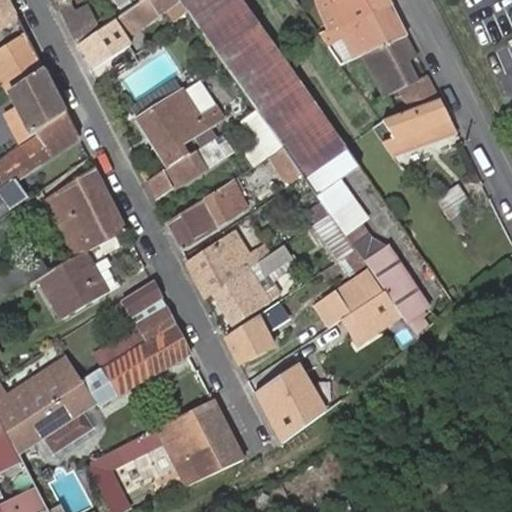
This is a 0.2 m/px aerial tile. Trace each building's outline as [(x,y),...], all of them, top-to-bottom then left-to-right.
[(0,0),(0,26),(17,15),(9,0),(0,0)] [(52,0),(59,13),(73,6),(69,0),(139,0),(140,1),(141,0),(52,0)] [(170,0),(141,0),(140,1),(112,21),(113,26),(81,48),(94,68),(105,60),(127,45),(122,38),(170,0)] [(237,0),(174,0),(254,112),(279,149),(299,177),(314,199),(339,181),(357,168),(237,0)] [(313,0),(326,31),(338,26),(389,7),(385,0),(313,0)] [(73,6),(59,13),(76,46),(100,29),(88,4),(75,11),(73,6)] [(338,26),(355,58),(365,55),(407,36),(389,7),(338,26)] [(0,41),(21,25),(17,15),(0,26),(0,41)] [(0,79),(8,96),(45,71),(21,25),(0,41),(0,79)] [(407,36),(365,55),(384,95),(396,90),(418,80),(410,62),(418,58),(407,36)] [(29,138),(34,134),(66,112),(45,71),(8,96),(29,138)] [(438,100),(426,76),(418,80),(396,90),(407,114),(438,100)] [(128,109),(136,121),(183,90),(175,78),(128,109)] [(216,106),(200,79),(183,90),(199,117),(216,106)] [(183,90),(136,121),(167,169),(213,139),(216,136),(211,129),(225,120),(216,106),(199,117),(183,90)] [(401,152),(452,132),(437,103),(407,114),(381,123),(401,152)] [(0,189),(78,137),(66,112),(34,134),(37,138),(0,161),(0,189)] [(246,153),(255,165),(267,158),(279,149),(254,112),(241,121),(258,144),(246,153)] [(212,165),(233,152),(226,140),(217,146),(213,139),(167,169),(145,183),(154,200),(185,181),(212,165)] [(286,185),(299,177),(279,149),(267,158),(286,185)] [(45,198),(75,258),(85,253),(126,232),(95,170),(45,198)] [(360,227),(368,221),(339,181),(314,199),(364,263),(385,249),(370,241),(360,227)] [(222,187),(234,217),(242,213),(230,182),(222,187)] [(166,224),(181,252),(234,217),(222,187),(166,224)] [(6,199),(13,208),(25,201),(17,190),(6,199)] [(187,265),(205,300),(211,295),(247,270),(252,267),(246,258),(238,262),(226,239),(187,265)] [(385,249),(364,263),(368,269),(384,291),(416,337),(428,328),(421,317),(428,312),(385,249)] [(279,263),(273,252),(256,264),(263,275),(279,263)] [(38,279),(60,318),(107,292),(85,253),(75,258),(45,275),(38,279)] [(0,283),(0,300),(38,279),(45,275),(37,261),(0,283)] [(263,275),(256,264),(252,267),(247,270),(260,295),(272,288),(263,275)] [(327,330),(384,291),(368,269),(311,308),(327,330)] [(277,296),(272,288),(260,295),(247,270),(211,295),(231,326),(264,306),(265,304),(277,296)] [(152,282),(106,312),(115,327),(160,298),(152,282)] [(141,378),(188,355),(165,310),(125,334),(134,349),(81,383),(96,406),(101,405),(141,378)] [(224,337),(237,364),(270,347),(256,316),(224,337)] [(252,393),(278,444),(339,400),(334,394),(319,404),(299,372),(315,362),(310,355),(252,393)] [(66,393),(81,383),(65,359),(51,368),(66,393)] [(0,399),(0,420),(17,454),(41,438),(52,455),(94,429),(84,412),(96,406),(81,383),(66,393),(51,368),(7,395),(0,399)] [(241,458),(212,402),(159,428),(163,436),(166,442),(179,435),(187,451),(173,457),(178,468),(187,486),(241,458)] [(0,471),(21,460),(17,454),(0,420),(0,471)] [(163,436),(159,428),(141,437),(145,444),(163,436)] [(173,457),(187,451),(179,435),(166,442),(173,457)] [(141,437),(126,445),(135,461),(149,453),(145,444),(141,437)] [(102,456),(110,473),(135,461),(126,445),(102,456)] [(87,464),(111,511),(123,511),(127,510),(110,473),(102,456),(87,464)] [(178,468),(150,481),(159,499),(187,486),(178,468)] [(34,486),(0,503),(0,511),(48,511),(48,510),(34,486)] [(48,511),(94,511),(92,511),(63,511),(59,503),(48,510),(48,511)]
